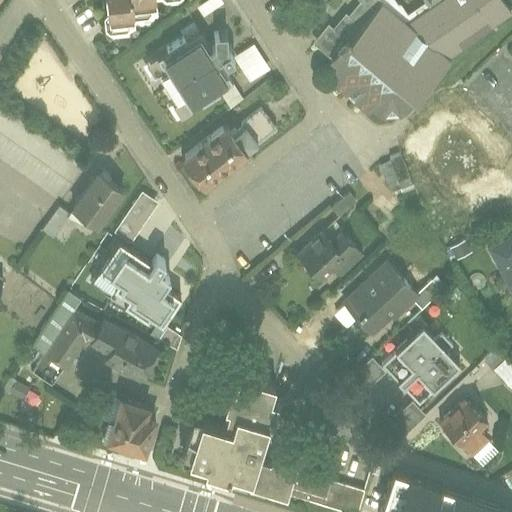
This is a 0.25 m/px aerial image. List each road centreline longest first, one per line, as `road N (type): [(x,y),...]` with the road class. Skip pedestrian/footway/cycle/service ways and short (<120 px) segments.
road 1 (residential): [(253,0),(331,115),(192,216)]
road 2 (residential): [(46,0),(192,216)]
road 3 (residential): [(216,253),(250,306),(364,421)]
road 4 (tertiary): [(141,505),(0,459)]
road 5 (residential): [(216,253),(173,391)]
